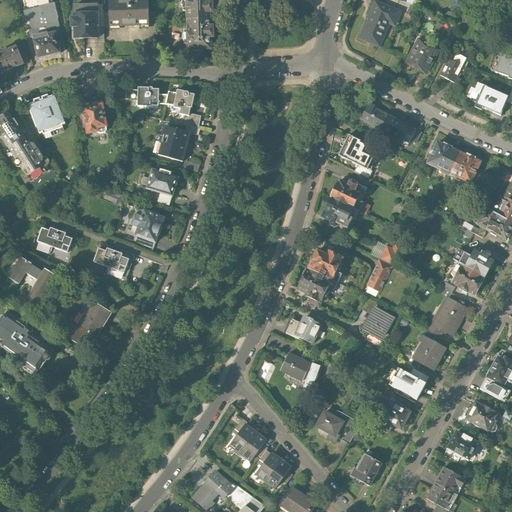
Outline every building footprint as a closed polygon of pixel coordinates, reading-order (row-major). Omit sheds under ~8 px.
[(46,4),(30,8),(32,18),(36,17),(38,27),(36,28),(37,34),(39,34),(40,37),(56,33),(55,31),(62,29),(66,29),(63,15),(64,15),(60,0),(58,0),(46,3),(46,4)] [(115,0),(115,10),(116,23),(155,22),(155,9),(154,0),(115,0)] [(210,0),(185,0),(186,21),(211,20),(210,13),(212,13),(212,2),(210,2),(210,0)] [(399,0),(388,0),(386,6),(402,12),(408,15),(412,5),(399,0)] [(375,1),(359,39),(380,47),(390,24),(396,27),(402,12),(386,6),(375,1)] [(105,34),(104,23),(104,9),(80,10),(80,14),(78,14),(78,23),(81,23),(81,35),(105,34)] [(211,20),(186,21),(187,51),(211,50),(211,38),(213,38),(213,27),(211,27),(211,20)] [(55,31),(56,33),(40,37),(44,55),(67,50),(62,29),(55,31)] [(417,40),(405,64),(426,75),(439,51),(417,40)] [(0,73),(30,60),(22,43),(0,52),(0,73)] [(511,58),(501,55),(495,75),(511,79),(511,58)] [(448,59),(440,75),(459,85),(461,79),(453,75),(458,65),(448,59)] [(131,84),(119,86),(120,98),(133,96),(131,84)] [(507,103),(509,97),(479,84),(471,101),(476,104),(474,108),(482,111),(483,109),(501,116),(507,103)] [(159,85),(144,85),(144,104),(156,104),(156,103),(165,103),(165,101),(165,92),(165,87),(159,87),(159,85)] [(192,113),(196,114),(196,111),(197,105),(198,106),(201,92),(184,88),(183,91),(180,103),(180,104),(187,106),(186,112),(192,113)] [(175,89),(174,93),(172,101),(180,103),(183,91),(175,89)] [(174,93),(165,92),(165,101),(172,101),(174,93)] [(61,94),(36,103),(45,129),(71,119),(61,94)] [(114,123),(109,101),(88,105),(93,131),(105,129),(104,125),(114,123)] [(360,120),(378,130),(387,115),(368,105),(360,120)] [(31,136),(14,110),(0,118),(0,123),(3,128),(0,129),(0,130),(4,136),(7,134),(15,146),(31,136)] [(192,113),(190,122),(205,125),(207,113),(196,111),(196,114),(192,113)] [(414,130),(387,115),(378,130),(406,145),(408,140),(414,130)] [(190,122),(188,129),(197,131),(202,133),(205,125),(190,122)] [(165,152),(189,158),(197,131),(188,129),(171,124),(165,142),(168,143),(165,152)] [(420,133),(414,130),(408,140),(415,144),(420,133)] [(49,164),(31,136),(15,146),(33,174),(49,164)] [(368,146),(347,136),(337,156),(348,161),(358,166),(368,146)] [(426,165),(449,175),(459,153),(436,143),(426,165)] [(481,163),(459,153),(449,175),(471,186),(481,163)] [(206,163),(191,159),(189,166),(204,170),(206,163)] [(355,172),(358,166),(348,161),(345,167),(350,170),(355,172)] [(185,176),(159,167),(153,186),(166,190),(178,194),(179,195),(185,176)] [(350,170),(346,179),(367,189),(371,180),(355,172),(350,170)] [(503,180),(511,185),(504,199),(511,203),(511,173),(508,171),(503,180)] [(373,192),(367,189),(346,179),(341,189),(336,186),(329,200),(351,210),(356,201),(360,203),(365,193),(371,196),(373,192)] [(175,203),(178,194),(166,190),(163,199),(175,203)] [(511,223),(511,203),(504,199),(502,198),(494,213),(511,223)] [(347,219),(351,210),(329,200),(320,218),(328,222),(327,224),(328,227),(332,229),(336,229),(337,227),(335,223),(332,221),(336,213),(347,219)] [(362,204),(358,213),(365,217),(370,207),(362,204)] [(171,215),(151,208),(148,214),(141,212),(138,222),(145,225),(142,233),(162,240),(171,215)] [(507,242),(511,233),(511,223),(494,213),(486,209),(477,226),(507,242)] [(56,229),(48,226),(43,238),(74,250),(79,237),(71,234),(72,231),(57,226),(56,229)] [(483,238),(486,234),(473,227),(470,232),(461,227),(458,234),(470,240),(474,233),(483,238)] [(377,242),(371,256),(379,260),(393,267),(402,248),(396,245),(393,250),(377,242)] [(129,248),(128,251),(114,246),(113,249),(105,246),(97,266),(131,279),(141,252),(129,248)] [(327,257),(316,251),(310,262),(312,262),(308,270),(338,284),(342,276),(336,273),(343,259),(329,252),(327,257)] [(480,254),(474,251),(469,259),(460,254),(455,262),(462,265),(485,278),(494,262),(489,259),(490,256),(481,251),(480,254)] [(39,311),(62,273),(51,267),(49,270),(36,262),(37,261),(26,255),(14,274),(25,281),(32,270),(44,277),(28,304),(39,311)] [(380,293),(393,267),(379,260),(366,287),(380,293)] [(475,296),(485,278),(462,265),(452,283),(458,287),(457,289),(467,294),(468,292),(475,296)] [(333,294),(338,284),(308,270),(298,289),(312,296),(309,303),(320,308),(325,299),(327,300),(330,293),(333,294)] [(456,288),(446,283),(443,289),(450,293),(447,298),(459,305),(462,299),(453,294),(456,288)] [(118,310),(98,298),(75,336),(95,348),(118,310)] [(360,310),(368,315),(372,307),(375,309),(377,305),(367,298),(360,310)] [(469,310),(459,305),(447,298),(446,298),(428,331),(441,338),(444,332),(454,337),(469,310)] [(368,315),(360,329),(380,341),(393,319),(375,309),(372,307),(368,315)] [(0,320),(0,338),(27,357),(25,360),(42,371),(44,368),(46,369),(57,352),(56,348),(35,333),(39,328),(13,310),(4,323),(0,320)] [(299,329),(296,335),(315,343),(322,327),(312,322),(313,320),(306,317),(300,330),(299,329)] [(447,350),(423,336),(420,342),(421,343),(412,359),(415,361),(425,366),(434,371),(447,350)] [(310,364),(288,354),(280,371),(301,381),(310,364)] [(486,378),(487,378),(504,388),(511,373),(511,361),(505,357),(503,361),(497,357),(486,378)] [(415,361),(412,366),(422,372),(425,366),(415,361)] [(407,395),(417,401),(426,383),(408,373),(398,390),(407,395)] [(487,378),(481,390),(505,403),(511,392),(504,388),(487,378)] [(404,401),(413,406),(417,401),(407,395),(404,401)] [(395,427),(401,431),(411,414),(389,401),(379,418),(381,419),(395,427)] [(475,402),(465,421),(488,433),(498,415),(475,402)] [(311,428),(335,436),(340,422),(345,424),(348,415),(329,408),(328,411),(318,408),(311,428)] [(381,419),(377,427),(390,434),(395,427),(381,419)] [(232,433),(237,436),(245,425),(247,423),(242,420),(232,433)] [(229,446),(239,454),(255,433),(245,425),(237,436),(229,446)] [(483,443),(457,428),(446,448),(450,451),(462,458),(471,463),(483,443)] [(265,440),(255,433),(239,454),(249,461),(255,454),(262,445),(265,440)] [(267,449),(262,445),(255,454),(260,458),(266,450),(267,449)] [(256,463),(261,467),(271,454),(266,450),(260,458),(256,463)] [(447,455),(460,462),(462,458),(450,451),(447,455)] [(256,475),(265,482),(281,461),(271,454),(261,467),(256,475)] [(381,464),(365,456),(358,469),(355,467),(350,476),(370,486),(381,464)] [(290,468),(281,461),(265,482),(274,489),(280,481),(287,472),(290,468)] [(443,469),(435,484),(457,496),(466,481),(443,469)] [(234,488),(216,472),(193,498),(207,511),(221,495),(225,498),(234,488)] [(280,481),(285,485),(292,476),(287,472),(280,481)] [(453,504),(457,496),(435,484),(427,499),(437,505),(449,511),(453,504)] [(278,497),(284,501),(290,491),(284,487),(278,497)] [(311,511),(316,506),(291,489),(290,491),(284,501),(280,507),(287,511),(311,511)] [(261,511),(266,506),(254,498),(238,511),(261,511)]
